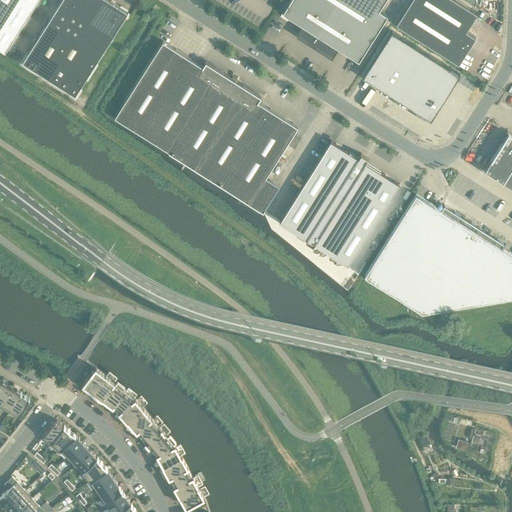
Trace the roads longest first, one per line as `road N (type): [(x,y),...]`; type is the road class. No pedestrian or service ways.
road 1 (primary): [(511,386),(178,309),(0,184)]
road 2 (unclassified): [(511,36),(504,72),(458,146),(434,160),(176,0)]
road 3 (residential): [(163,511),(110,433),(58,392)]
